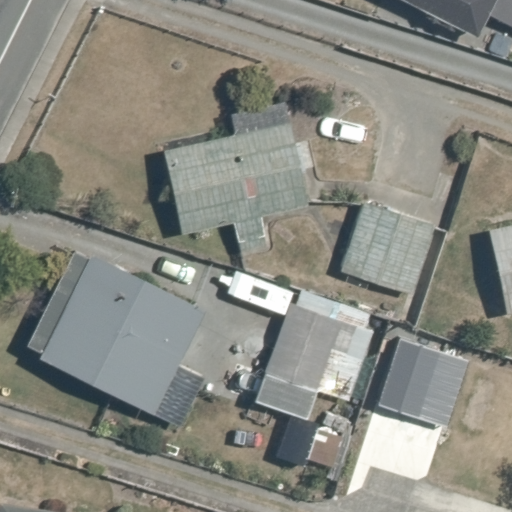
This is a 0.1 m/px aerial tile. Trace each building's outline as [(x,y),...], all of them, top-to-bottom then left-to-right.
[(511,0),(406,0),(476,36),(488,13),(511,26),(511,0)] [(311,203),(293,120),(163,149),(182,230),(231,220),(236,245),(262,239),(257,215),(311,203)] [(433,224),(360,203),(340,270),(413,292),(433,224)] [(511,222),(490,227),(506,311),(511,309),(511,222)] [(206,380),(175,365),(203,309),(77,246),(26,348),(125,397),(183,426),(206,380)] [(366,328),(372,312),(296,283),(252,398),(304,418),(315,389),(346,401),(373,331),(366,328)] [(345,435),(311,422),(299,456),(333,468),(345,435)]
